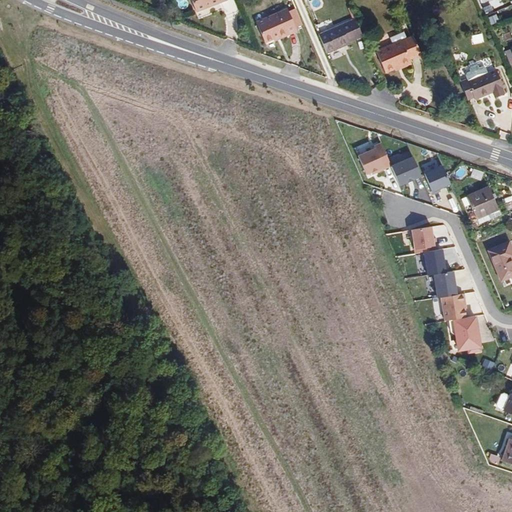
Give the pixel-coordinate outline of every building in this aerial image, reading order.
[(230,0),(193,0),(200,16),(231,2),(230,0)] [(289,35),(290,38),(300,34),(299,31),(292,14),(291,11),(259,25),(268,44),(276,40),(289,35)] [(292,14),(299,31),(306,28),(298,11),(292,14)] [(496,15),(487,18),(490,25),(498,22),(496,15)] [(354,46),(368,39),(361,23),(325,39),(332,56),(355,47),(354,46)] [(278,43),(290,38),(289,35),(276,40),(278,43)] [(415,39),(381,54),(390,73),(416,63),(416,60),(424,57),(415,39)] [(475,85),(494,76),(492,71),(488,70),(485,71),(484,69),(482,69),(475,72),(476,75),(473,77),(474,82),(475,85)] [(468,85),(476,104),(501,94),(504,101),(511,97),(511,94),(511,92),(511,90),(511,89),(504,73),(494,76),(475,85),(474,82),(468,85)] [(387,157),(392,168),(413,159),(409,148),(387,157)] [(389,169),(381,149),(358,158),(367,178),(389,169)] [(413,159),(392,168),(399,187),(421,178),(413,159)] [(422,165),(424,171),(437,167),(435,161),(422,165)] [(433,192),(451,185),(443,164),(424,172),(433,192)] [(494,200),(492,196),(489,189),(467,198),(477,220),(498,211),(494,200)] [(498,211),(477,220),(479,225),(500,217),(498,211)] [(430,226),(411,230),(416,254),(435,250),(430,226)] [(511,247),(492,255),(504,284),(511,281),(511,247)] [(446,274),(441,250),(424,253),(429,277),(446,274)] [(457,295),(452,273),(432,277),(437,299),(457,295)] [(468,318),(463,295),(441,300),(445,322),(468,318)] [(483,352),(476,319),(452,324),(459,357),(483,352)] [(494,363),(482,358),(479,367),(491,371),(494,363)] [(511,399),(511,402),(505,400),(502,402),(499,412),(500,415),(511,418),(511,399)]
